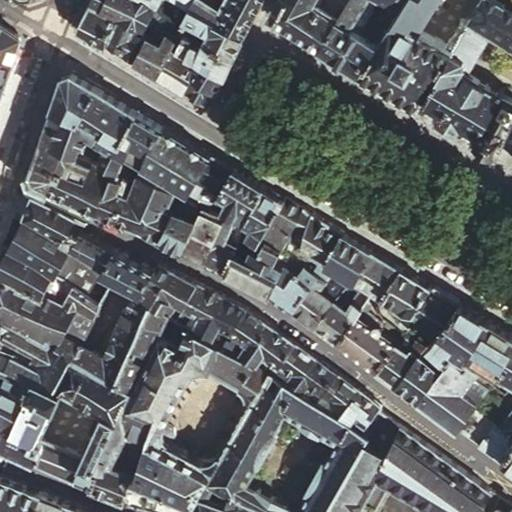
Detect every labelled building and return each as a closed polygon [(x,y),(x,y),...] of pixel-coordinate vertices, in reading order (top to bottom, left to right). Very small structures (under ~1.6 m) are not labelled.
[(141,29),(156,5),(147,0),(92,0),(91,3),(120,18),(141,29)] [(186,0),(190,2),(243,31),(254,8),(258,0),(186,0)] [(274,0),(268,15),(320,45),(336,18),(315,6),(310,3),(311,0),(274,0)] [(320,45),(360,68),(377,41),(359,30),(377,5),(373,2),(374,0),(384,0),(398,10),(404,0),(347,0),(336,18),(320,45)] [(360,68),(417,103),(444,59),(449,52),(415,32),(423,19),(431,6),(434,0),(404,0),(398,10),(377,41),(360,68)] [(511,8),(496,0),(480,0),(468,20),(488,32),(511,45),(511,8)] [(233,52),(243,31),(190,2),(186,10),(181,18),(180,21),(182,22),(185,23),(186,24),(233,52)] [(120,18),(91,3),(86,12),(76,30),(105,46),(108,41),(120,18)] [(143,29),(141,29),(120,18),(108,41),(141,60),(154,36),(163,27),(167,23),(172,17),(163,13),(143,29)] [(449,52),(444,59),(466,72),(481,45),(488,32),(468,20),(449,52)] [(14,33),(0,22),(0,55),(13,60),(16,51),(21,38),(14,33)] [(141,60),(159,69),(175,42),(186,24),(185,23),(182,22),(178,29),(167,23),(163,27),(168,30),(162,40),(154,36),(141,60)] [(225,71),(233,52),(186,24),(175,42),(224,72),(225,71)] [(175,42),(159,69),(158,71),(207,102),(224,72),(175,42)] [(13,60),(0,55),(0,98),(1,94),(13,60)] [(444,59),(417,103),(474,136),(500,91),(496,89),(466,72),(444,59)] [(56,93),(52,104),(125,142),(139,110),(73,71),(62,73),(61,75),(56,93)] [(511,121),(511,117),(511,92),(509,91),(503,87),(500,91),(474,136),(491,146),(500,144),(511,121)] [(125,142),(52,104),(48,114),(40,138),(74,154),(82,133),(105,145),(97,165),(101,167),(112,172),(121,151),(125,142)] [(163,124),(139,110),(125,142),(121,151),(125,154),(138,161),(163,124)] [(164,177),(187,139),(163,124),(138,161),(164,177)] [(74,154),(40,138),(38,143),(34,157),(105,189),(109,178),(112,172),(101,167),(97,165),(74,154)] [(164,177),(189,192),(212,154),(187,139),(164,177)] [(121,151),(112,172),(123,176),(128,162),(123,158),(125,154),(121,151)] [(206,189),(215,194),(219,196),(235,168),(212,154),(189,192),(200,199),(206,189)] [(59,193),(95,210),(105,189),(34,157),(32,161),(29,171),(34,180),(59,193)] [(153,181),(159,184),(164,177),(138,161),(135,171),(153,181)] [(223,210),(245,220),(265,187),(235,168),(219,196),(226,200),(224,204),(226,205),(223,210)] [(172,191),(159,184),(153,181),(135,171),(127,190),(126,194),(116,219),(135,228),(147,199),(160,205),(162,203),(164,203),(166,203),(172,191)] [(185,199),(189,192),(164,177),(159,184),(172,191),(178,195),(185,199)] [(95,210),(116,219),(126,194),(117,190),(114,188),(116,183),(115,181),(114,180),(109,178),(105,189),(95,210)] [(265,227),(282,198),(265,187),(245,220),(253,224),(248,232),(258,238),(265,227)] [(209,205),(215,194),(206,189),(200,199),(198,202),(206,207),(208,206),(209,205)] [(28,202),(22,216),(73,245),(80,230),(84,222),(32,194),(28,202)] [(191,216),(196,206),(185,199),(178,195),(171,211),(158,238),(182,249),(196,219),(191,216)] [(265,227),(285,238),(304,206),(284,195),(282,198),(265,227)] [(135,228),(158,238),(171,211),(160,205),(147,199),(135,228)] [(210,209),(206,207),(198,202),(196,206),(200,208),(209,212),(210,209)] [(314,253),(327,259),(343,233),(345,230),(304,206),(285,238),(313,253),(314,253)] [(205,261),(225,216),(210,209),(209,212),(200,208),(196,219),(182,249),(205,261)] [(73,245),(22,216),(14,213),(12,218),(8,227),(66,260),(73,245)] [(226,271),(235,250),(238,244),(232,241),(227,238),(234,221),(225,216),(205,261),(226,271)] [(238,244),(240,238),(245,227),(242,225),(239,224),(232,241),(238,244)] [(6,233),(2,244),(59,275),(66,260),(8,227),(6,233)] [(115,248),(80,230),(73,245),(89,253),(108,262),(115,248)] [(350,276),(371,249),(343,233),(327,259),(335,264),(331,269),(342,277),(345,272),(350,276)] [(270,293),(282,263),(273,257),(282,242),(269,235),(262,248),(260,252),(252,248),(250,251),(247,256),(235,250),(226,271),(270,293)] [(246,248),(249,242),(240,238),(238,244),(235,250),(247,256),(250,251),(246,248)] [(301,274),(307,266),(314,253),(313,253),(285,238),(282,242),(273,257),(282,263),(301,274)] [(59,275),(2,244),(0,248),(0,274),(72,307),(75,301),(82,287),(79,285),(69,280),(59,275)] [(155,267),(115,248),(108,262),(104,271),(115,277),(139,289),(145,291),(155,267)] [(378,291),(400,266),(371,249),(350,276),(365,285),(378,291)] [(104,271),(108,262),(89,253),(81,269),(86,272),(90,274),(94,267),(104,271)] [(316,271),(326,277),(331,269),(335,264),(327,259),(314,253),(307,266),(301,274),(282,263),(270,293),(291,307),(316,271)] [(155,267),(145,291),(158,298),(172,267),(158,260),(155,267)] [(409,312),(430,286),(430,284),(400,266),(378,291),(387,298),(381,308),(388,319),(405,331),(411,324),(416,317),(409,312)] [(79,285),(82,287),(105,298),(115,277),(104,271),(94,267),(90,274),(86,272),(79,285)] [(198,281),(172,267),(158,298),(182,311),(198,281)] [(333,299),(335,295),(320,286),(326,277),(316,271),(291,307),(314,323),(333,299)] [(338,291),(347,280),(350,276),(345,272),(342,277),(334,289),(338,291)] [(0,285),(39,304),(67,317),(72,307),(0,274),(0,285)] [(374,296),(378,291),(365,285),(350,276),(347,280),(362,289),(347,307),(333,299),(314,323),(337,340),(374,296)] [(221,293),(198,281),(182,311),(178,320),(185,324),(192,311),(201,316),(195,329),(198,331),(204,334),(221,293)] [(0,311),(28,327),(39,304),(0,285),(0,311)] [(431,338),(434,334),(458,303),(430,286),(409,312),(416,317),(411,324),(422,331),(431,338)] [(66,331),(85,341),(91,329),(105,298),(82,287),(75,301),(72,307),(67,317),(72,320),(66,331)] [(85,341),(79,354),(143,385),(168,339),(178,320),(182,311),(158,298),(145,291),(139,289),(108,352),(85,341)] [(221,293),(204,334),(222,344),(230,331),(244,306),(221,293)] [(337,340),(376,368),(396,342),(382,332),(382,331),(383,331),(384,331),(385,330),(385,329),(385,328),(385,326),(384,325),(383,324),(382,323),(381,322),(379,321),(378,321),(377,321),(376,322),(375,323),(374,325),(375,326),(363,318),(379,299),(374,296),(337,340)] [(470,352),(489,321),(458,302),(458,303),(434,334),(451,345),(453,341),(466,350),(470,352)] [(39,304),(28,327),(73,351),(79,354),(85,341),(66,331),(72,320),(67,317),(39,304)] [(270,324),(244,306),(230,331),(236,335),(247,341),(243,346),(240,353),(249,358),(270,324)] [(25,370),(36,375),(56,385),(73,351),(28,327),(0,311),(0,336),(3,338),(2,341),(14,347),(25,370)] [(485,385),(487,382),(496,370),(511,346),(511,334),(489,321),(470,352),(466,350),(457,364),(485,385)] [(249,358),(256,362),(259,363),(270,369),(272,367),(275,370),(278,365),(280,362),(295,340),(270,324),(249,358)] [(204,334),(198,331),(188,349),(168,339),(143,385),(132,406),(164,421),(165,422),(192,375),(195,376),(196,374),(212,372),(214,373),(215,372),(246,389),(245,392),(247,393),(248,395),(248,398),(249,400),(249,402),(248,404),(250,405),(258,390),(245,382),(256,362),(249,358),(240,353),(222,344),(204,334)] [(230,331),(222,344),(240,353),(243,346),(233,340),(236,335),(230,331)] [(424,347),(431,338),(422,331),(415,340),(424,347)] [(376,368),(397,384),(424,347),(415,340),(404,332),(396,342),(376,368)] [(424,347),(397,384),(417,398),(451,345),(434,334),(431,338),(424,347)] [(0,373),(30,388),(36,375),(25,370),(14,347),(2,341),(3,338),(0,336),(0,373)] [(295,340),(280,362),(285,365),(294,371),(288,379),(297,384),(316,355),(295,340)] [(456,426),(469,407),(485,385),(457,364),(466,350),(453,341),(451,345),(417,398),(456,426)] [(511,346),(496,370),(510,379),(507,383),(511,386),(511,346)] [(64,389),(97,405),(125,420),(132,406),(143,385),(79,354),(73,351),(56,385),(64,389)] [(316,355),(297,384),(319,400),(322,395),(338,370),(316,355)] [(256,362),(245,382),(258,390),(270,369),(259,363),(256,362)] [(278,365),(275,370),(280,373),(285,365),(280,362),(278,365)] [(268,506),(265,511),(326,511),(372,436),(364,431),(349,421),(341,415),(333,409),(319,400),(297,384),(288,379),(280,373),(275,370),(272,367),(270,369),(258,390),(250,405),(247,411),(225,448),(224,450),(243,462),(244,460),(254,467),(288,409),(340,440),(300,509),(289,503),(287,510),(268,506)] [(358,386),(338,370),(322,395),(336,404),(333,409),(341,415),(358,386)] [(0,415),(1,416),(14,422),(30,388),(0,373),(0,415)] [(14,422),(42,434),(64,389),(56,385),(36,375),(30,388),(14,422)] [(358,386),(341,415),(349,421),(352,417),(366,427),(377,408),(380,403),(358,386)] [(322,395),(319,400),(333,409),(336,404),(322,395)] [(511,403),(496,425),(469,407),(456,426),(502,459),(511,443),(511,403)] [(225,448),(247,411),(236,404),(233,405),(213,439),(214,442),(225,448)] [(45,436),(34,460),(37,461),(91,482),(125,420),(97,405),(75,448),(45,436)] [(132,406),(125,420),(91,482),(125,497),(164,421),(132,406)] [(377,408),(366,427),(364,431),(372,436),(326,511),(484,511),(479,508),(492,489),(434,448),(377,408)] [(0,418),(0,444),(34,460),(45,436),(42,434),(14,422),(1,416),(0,418)] [(364,431),(366,427),(352,417),(349,421),(364,431)] [(164,421),(125,497),(183,511),(188,511),(206,482),(211,473),(222,453),(220,452),(219,454),(203,458),(202,457),(201,458),(169,443),(169,442),(169,441),(166,438),(165,437),(165,435),(164,433),(164,431),(164,429),(165,426),(165,424),(166,422),(165,422),(164,421)] [(168,423),(165,424),(165,426),(164,429),(164,431),(164,433),(165,435),(165,437),(166,438),(169,441),(172,440),(176,434),(174,427),(168,423)] [(511,443),(502,459),(511,466),(511,443)] [(222,453),(211,473),(226,482),(231,485),(240,489),(247,478),(254,467),(244,460),(243,462),(224,450),(222,453)] [(0,511),(30,511),(41,490),(0,474),(0,511)] [(206,482),(188,511),(265,511),(268,506),(287,510),(289,503),(247,478),(240,489),(231,485),(226,493),(222,490),(206,482)] [(226,482),(222,490),(226,493),(231,485),(226,482)] [(511,511),(511,502),(492,489),(479,508),(484,511),(511,511)] [(98,511),(65,498),(41,490),(30,511),(98,511)]
